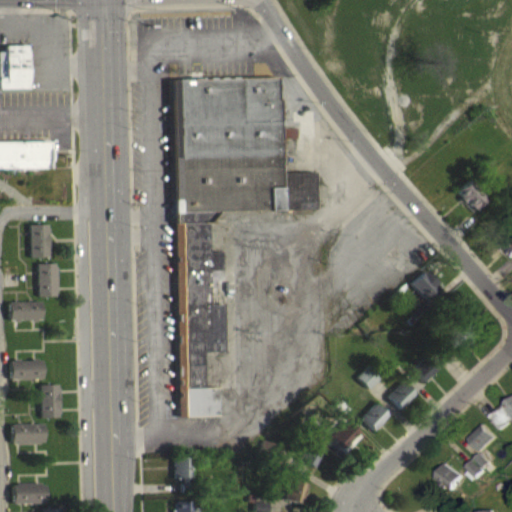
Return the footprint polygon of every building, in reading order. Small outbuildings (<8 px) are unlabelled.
[(3,54),(3,61),(0,60),(0,98),(26,98),(25,54),(3,54)] [(169,88),(176,355),(174,355),(174,364),(179,364),(180,376),(173,376),(174,426),(217,425),(216,397),(203,397),(202,362),(222,362),(221,313),(208,313),(207,280),(220,279),(220,261),(207,261),(206,232),(180,232),(180,222),(313,218),(312,181),(279,181),(278,148),(291,147),(291,137),(277,137),(275,86),(169,88)] [(48,150),(0,150),(0,177),(49,177),(48,150)] [(484,210),(466,189),(453,201),(471,221),(484,210)] [(27,234),(28,266),(47,266),(46,233),(27,234)] [(511,263),(511,247),(507,242),(499,250),(511,263)] [(35,305),(55,305),(54,272),(34,273),(35,305)] [(421,313),(436,300),(419,280),(404,293),(421,313)] [(5,311),(6,330),(39,329),(39,310),(5,311)] [(459,356),(474,342),(459,327),(445,341),(459,356)] [(436,377),(425,365),(408,381),(419,392),(436,377)] [(7,389),(40,388),(40,369),(7,369),(7,389)] [(365,399),(378,385),(365,374),(353,388),(365,399)] [(394,420),(412,405),(399,389),(381,405),(394,420)] [(38,427),(58,427),(57,393),(37,393),(38,427)] [(511,408),(489,424),(500,440),(511,432),(511,408)] [(368,442),(385,425),(373,412),(355,429),(368,442)] [(8,433),(9,453),(42,453),(41,433),(8,433)] [(468,449),(480,462),(497,446),(484,434),(468,449)] [(334,457),(350,454),(348,439),(331,443),(334,457)] [(322,458),(311,453),(301,473),(312,478),(322,458)] [(464,478),(475,490),(492,472),(481,461),(464,478)] [(169,488),(190,487),(190,466),(169,466),(169,488)] [(434,488),(452,500),(463,484),(445,472),(434,488)] [(301,511),(303,491),(283,490),(281,511),(294,511),(301,511)] [(32,511),(43,511),(43,492),(10,493),(10,511),(32,511)]
